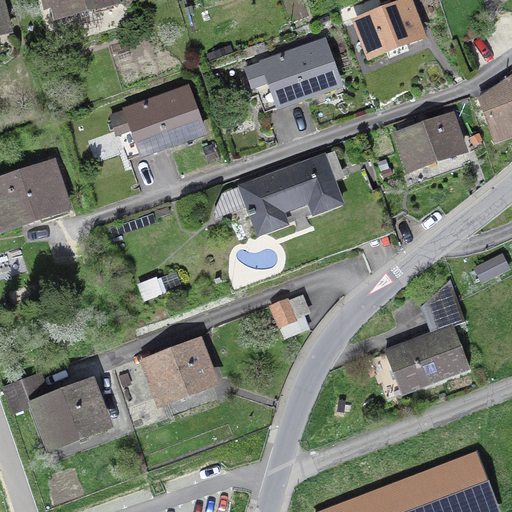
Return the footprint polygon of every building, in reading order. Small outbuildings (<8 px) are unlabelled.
[(58,21),(114,6),(112,0),(45,0),(48,9),(55,8),(58,21)] [(0,1),(0,33),(9,32),(1,1),(0,1)] [(383,11),(355,22),(370,59),(423,39),(408,1),(391,8),(390,5),(382,9),(383,11)] [(255,86),(263,106),(303,92),(305,98),(338,86),(323,44),(247,70),(252,87),(255,86)] [(511,78),(508,80),(495,88),(497,92),(479,99),(496,143),(511,136),(511,78)] [(118,133),(125,154),(166,140),(169,145),(201,134),(186,91),(111,118),(115,134),(118,133)] [(398,134),(410,169),(461,151),(450,119),(430,126),(429,123),(398,134)] [(283,226),(299,268),(394,233),(380,188),(340,202),(330,174),(340,170),(334,154),(241,188),(259,235),(283,226)] [(41,218),(43,223),(68,214),(52,164),(0,181),(0,228),(1,231),(41,218)] [(502,257),(475,270),(481,282),(508,268),(502,257)] [(452,328),(465,323),(450,280),(421,308),(431,335),(386,352),(402,395),(468,370),(452,328)] [(306,313),(300,297),(272,308),(285,339),(308,329),(303,316),(306,313)] [(179,398),(178,395),(211,382),(197,345),(175,353),(174,351),(165,354),(166,356),(147,363),(163,404),(179,398)] [(85,434),(105,426),(89,385),(49,400),(39,374),(4,388),(13,415),(35,406),(49,443),(83,430),(85,434)] [(405,511),(432,501),(436,511),(466,511),(482,506),(465,464),(424,480),(415,459),(364,480),(373,501),(343,511),(405,511)]
